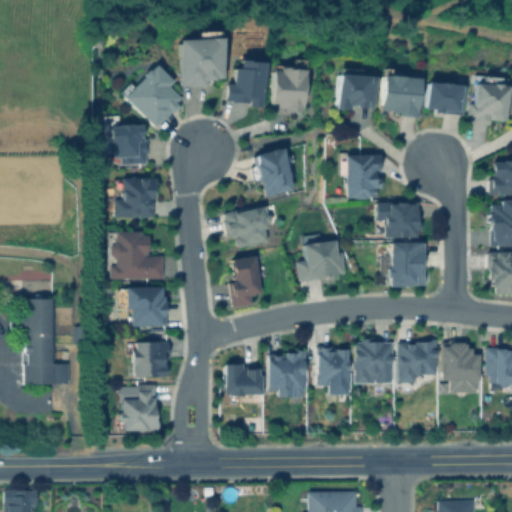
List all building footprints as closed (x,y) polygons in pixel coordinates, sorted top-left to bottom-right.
[(173,38),(174,85),(202,84),(202,79),(218,79),(217,37),(173,38)] [(262,61),(235,60),(235,68),(229,67),(229,83),(221,83),(221,101),(246,102),(246,105),(260,106),(262,61)] [(120,97),(151,125),(162,114),(164,116),(179,99),(164,86),(169,81),(150,63),(120,97)] [(268,68),(268,112),(301,112),(301,68),(268,68)] [(332,109),(347,109),(347,106),(371,107),(372,75),(333,74),(332,109)] [(416,76),(377,75),(376,112),(414,114),(416,76)] [(420,108),(428,108),(428,112),(458,113),(459,84),(421,82),(420,108)] [(464,119),(502,120),(503,84),(468,83),(468,102),(464,101),(464,119)] [(117,164),(142,163),(141,124),(107,125),(108,157),(117,157),(117,164)] [(288,190),(279,147),(250,153),(260,196),(288,190)] [(341,198),(371,197),(371,187),(375,187),(375,154),(340,154),(341,198)] [(511,160),(486,160),(486,193),(511,192),(511,160)] [(110,217),(151,216),(150,176),(117,177),(118,198),(110,198),(110,217)] [(485,245),(511,245),(511,199),(485,200),(485,245)] [(372,201),(371,219),(380,220),(380,236),(414,237),(415,202),(372,201)] [(266,239),(261,215),(259,205),(218,213),(223,237),(230,235),(232,246),(266,239)] [(159,276),(159,255),(144,255),(145,232),(112,231),(112,244),(107,244),(106,276),(159,276)] [(298,243),(300,260),(292,261),(294,279),(340,275),(338,251),(332,251),(331,240),(298,243)] [(419,242),(384,242),(385,286),(420,285),(419,242)] [(491,294),(511,293),(511,254),(504,255),(504,251),(483,252),(484,286),(491,286),(491,294)] [(226,258),(229,281),(225,282),(227,306),(249,304),(248,294),(255,293),(251,255),(226,258)] [(127,325),(162,325),(161,286),(121,286),(122,308),(126,308),(127,325)] [(19,383),(65,383),(65,362),(51,363),(50,297),(21,297),(21,363),(19,363),(19,383)] [(431,374),(432,340),(394,339),(393,381),(411,382),(411,373),(431,374)] [(388,340),(349,340),(350,383),(388,382),(388,340)] [(436,344),(436,380),(445,380),(446,392),(475,392),(474,353),(467,353),(467,343),(436,344)] [(312,384),(323,384),(323,394),(343,393),(343,347),(312,347),(312,384)] [(480,374),(484,374),(485,384),(511,383),(511,347),(480,348),(480,374)] [(301,351),(262,351),(262,387),(272,387),(272,396),(300,397),(301,351)] [(257,393),(257,368),(238,368),(238,363),(218,363),(219,394),(257,393)] [(117,430),(152,429),(151,383),(133,384),(133,398),(116,398),(117,430)] [(0,511),(28,511),(29,505),(34,505),(33,489),(0,489),(0,511)] [(303,511),(358,511),(358,505),(352,505),(352,490),(303,490),(303,511)] [(429,511),(469,511),(469,499),(430,500),(429,511)]
